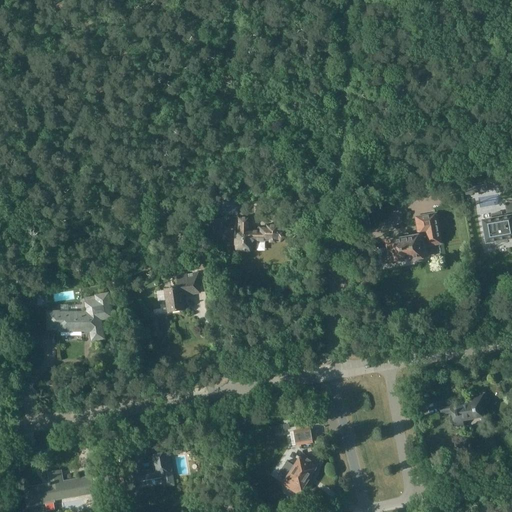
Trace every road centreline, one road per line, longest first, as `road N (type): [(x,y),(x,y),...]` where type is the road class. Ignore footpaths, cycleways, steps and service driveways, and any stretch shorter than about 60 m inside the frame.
road 1 (residential): [(20,424),(333,369)]
road 2 (track): [(339,216),(348,0)]
road 3 (residential): [(333,369),(339,216)]
road 4 (residential): [(385,360),(407,467),(424,502)]
road 5 (residential): [(363,511),(333,369)]
road 6 (residential): [(385,360),(511,339)]
